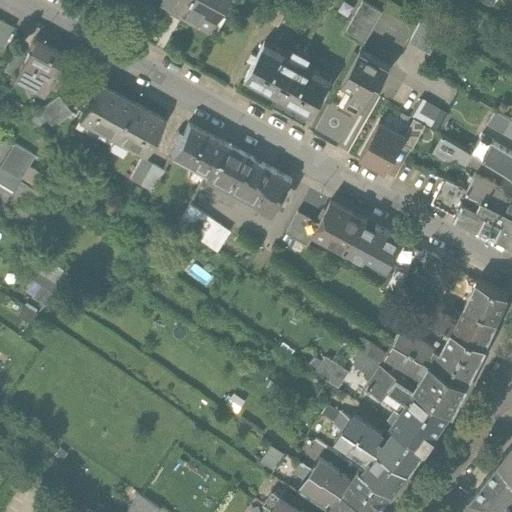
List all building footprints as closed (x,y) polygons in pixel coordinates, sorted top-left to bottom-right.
[(152,0),(206,29),(222,0),(152,0)] [(280,0),(275,0),(265,19),(276,25),(287,4),(280,0)] [(381,11),(361,0),(345,30),(364,41),(381,11)] [(13,26),(0,18),(0,46),(1,47),(13,26)] [(421,20),(407,44),(429,56),(442,33),(421,20)] [(35,38),(25,57),(14,77),(42,93),(50,80),(54,83),(61,70),(66,73),(74,59),(35,38)] [(244,77),(277,96),(301,53),(294,49),(290,56),(264,41),(244,77)] [(389,66),(359,49),(340,84),(351,90),(343,103),(357,111),(375,79),(380,81),(389,66)] [(3,71),(14,77),(25,57),(14,51),(3,71)] [(307,57),(301,53),(277,96),(311,114),(331,79),(304,64),(307,57)] [(109,144),(112,137),(132,102),(100,84),(95,94),(89,91),(85,98),(90,100),(76,125),(109,144)] [(71,114),(57,96),(38,110),(53,128),(71,114)] [(164,120),(132,102),(112,137),(145,154),(164,120)] [(413,118),(404,135),(405,135),(401,143),(411,149),(425,125),(413,118)] [(379,121),(360,156),(386,170),(401,143),(405,135),(404,135),(379,121)] [(205,175),(206,173),(224,142),(188,123),(170,155),(205,175)] [(496,178),(501,170),(470,152),(442,134),(432,150),(451,162),(454,157),(496,178)] [(480,134),(470,152),(501,170),(511,176),(511,155),(491,143),(492,141),(480,134)] [(293,180),(224,142),(206,173),(218,180),(215,185),(258,209),(261,203),(275,211),(293,180)] [(0,168),(0,184),(35,206),(42,195),(30,189),(39,174),(45,177),(51,168),(45,164),(46,162),(15,144),(0,168)] [(141,159),(130,179),(152,191),(164,171),(141,159)] [(473,174),(465,189),(511,211),(511,196),(511,198),(505,195),(503,188),(473,174)] [(511,211),(465,189),(443,178),(431,201),(511,241),(511,211)] [(115,197),(105,213),(114,219),(116,217),(126,223),(134,211),(123,205),(124,203),(115,197)] [(330,200),(318,221),(312,232),(313,233),(348,252),(366,220),(330,200)] [(216,250),(229,231),(190,206),(178,225),(216,250)] [(306,246),(313,233),(312,232),(318,221),(297,210),(285,232),(306,246)] [(68,272),(47,258),(24,292),(43,304),(68,272)] [(452,300),(465,306),(470,295),(457,290),(422,268),(416,278),(452,300)] [(476,281),(470,295),(465,306),(497,321),(508,296),(476,281)] [(35,313),(22,304),(15,314),(29,323),(35,313)] [(484,346),(497,321),(465,306),(458,320),(434,309),(428,320),(484,346)] [(407,314),(401,325),(413,331),(418,320),(407,314)] [(393,339),(466,382),(483,350),(449,334),(441,349),(435,346),(434,342),(413,331),(401,325),(393,339)] [(355,346),(381,362),(386,353),(387,351),(357,331),(349,342),(355,346)] [(451,410),(466,382),(393,339),(387,351),(386,353),(420,374),(414,385),(451,410)] [(381,362),(355,346),(353,361),(373,374),(381,362)] [(312,368),(336,384),(346,369),(323,353),(312,368)] [(381,396),(389,385),(407,397),(391,424),(394,426),(425,448),(451,410),(414,385),(381,362),(373,374),(368,382),(364,378),(361,382),(381,396)] [(245,398),(233,390),(225,402),(237,410),(245,398)] [(320,411),(331,419),(337,411),(326,403),(320,411)] [(407,470),(425,448),(394,426),(384,440),(379,437),(382,431),(353,412),(344,426),(407,470)] [(391,490),(407,470),(344,426),(334,440),(363,459),(365,456),(370,459),(362,470),(391,490)] [(511,445),(499,462),(511,475),(511,445)] [(372,511),(391,490),(362,470),(358,468),(351,479),(319,456),(309,469),(312,471),(372,511)] [(471,499),(478,511),(510,511),(503,499),(511,492),(511,475),(499,462),(471,499)] [(335,498),(325,510),(327,511),(372,511),(312,471),(307,477),(304,475),(300,481),(327,499),(331,494),(335,498)] [(327,511),(325,510),(323,511),(307,511),(296,504),(300,498),(286,488),(272,509),(277,511),(327,511)] [(154,511),(159,506),(137,493),(124,511),(154,511)]
